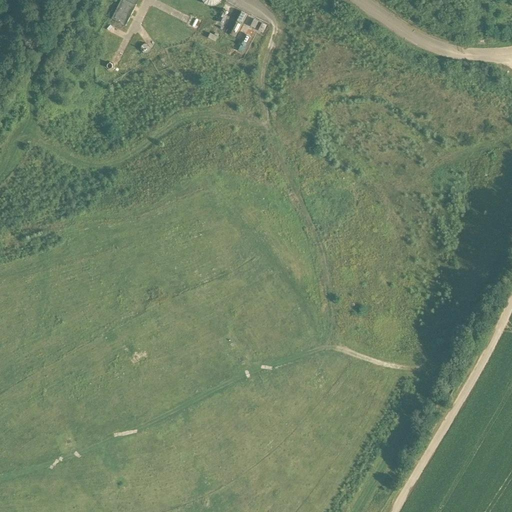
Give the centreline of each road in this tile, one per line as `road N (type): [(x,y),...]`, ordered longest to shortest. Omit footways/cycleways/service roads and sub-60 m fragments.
road 1 (track): [(511,229),(355,511)]
road 2 (track): [(0,175),(25,136),(90,168),(121,163),(175,122),(210,114),(268,123)]
road 3 (unclassified): [(511,303),(394,511)]
road 4 (track): [(17,141),(30,119),(40,60),(81,0)]
